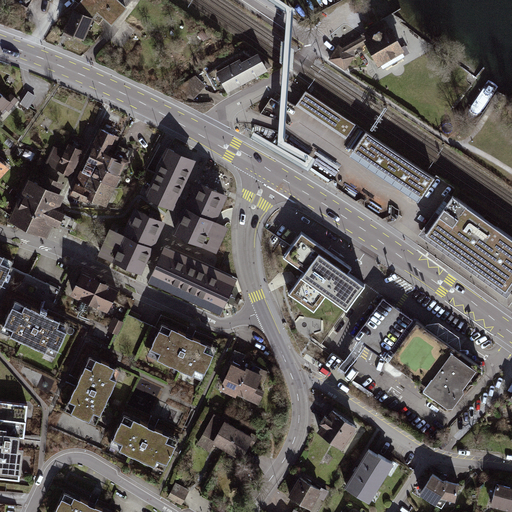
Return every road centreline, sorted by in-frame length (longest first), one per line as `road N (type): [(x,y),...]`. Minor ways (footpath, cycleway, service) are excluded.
road 1 (primary): [(269,171),(511,333)]
road 2 (residential): [(262,311),(221,325),(0,229)]
road 3 (primary): [(0,41),(206,135)]
road 4 (residential): [(248,0),(313,49),(226,109),(206,135)]
road 5 (residential): [(173,511),(78,459),(59,464),(34,511)]
road 6 (residential): [(429,455),(288,368)]
road 7 (secondary): [(288,368),(299,407),(294,440),(246,511)]
road 8 (secondary): [(269,171),(246,245),(262,311)]
